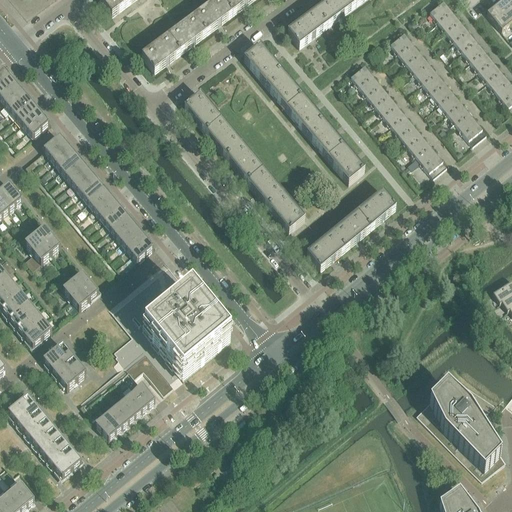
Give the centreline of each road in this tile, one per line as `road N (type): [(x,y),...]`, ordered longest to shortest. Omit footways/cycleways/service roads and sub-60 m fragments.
road 1 (residential): [(272,354),(13,45)]
road 2 (residential): [(320,314),(153,108)]
road 3 (secondary): [(272,354),(77,511)]
road 4 (secondary): [(511,155),(320,314)]
road 5 (secondary): [(331,325),(511,179)]
road 6 (secondary): [(104,511),(282,365)]
road 7 (residential): [(153,108),(297,0)]
road 8 (residential): [(153,108),(66,6)]
